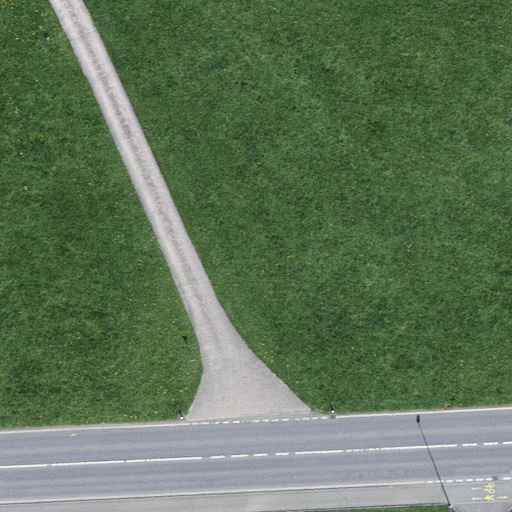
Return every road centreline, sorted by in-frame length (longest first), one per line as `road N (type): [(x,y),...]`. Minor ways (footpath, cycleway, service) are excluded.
road 1 (track): [(274,453),(62,0)]
road 2 (primary): [(0,466),(474,445)]
